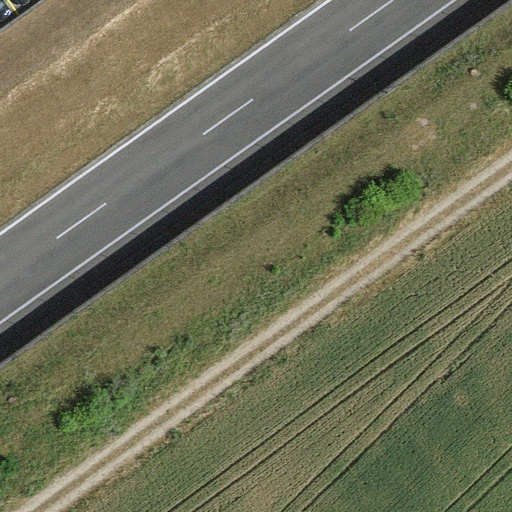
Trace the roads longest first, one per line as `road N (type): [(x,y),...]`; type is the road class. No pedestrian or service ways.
road 1 (track): [(32,511),(511,158)]
road 2 (motorway): [(0,281),(397,0)]
road 3 (motorway): [(224,0),(0,159)]
